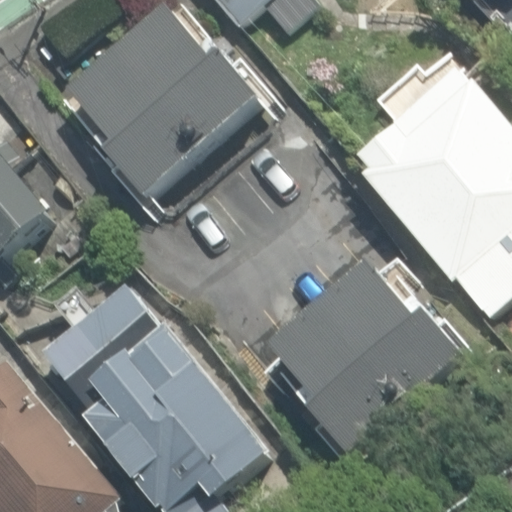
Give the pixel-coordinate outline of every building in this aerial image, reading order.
[(221,0),(247,32),(286,0),(221,0)] [(453,0),(462,10),(473,0),(453,0)] [(205,6),(77,111),(151,201),(279,96),(205,6)] [(511,111),(489,84),(380,173),(472,285),(481,278),(511,315),(511,111)] [(15,146),(0,158),(0,275),(73,216),(15,146)] [(392,276),(289,361),(331,411),(319,421),(358,468),(484,365),(445,318),(434,327),(392,276)] [(145,298),(63,365),(183,511),(249,511),(293,477),(145,298)] [(13,367),(0,377),(0,511),(123,511),(129,508),(13,367)]
